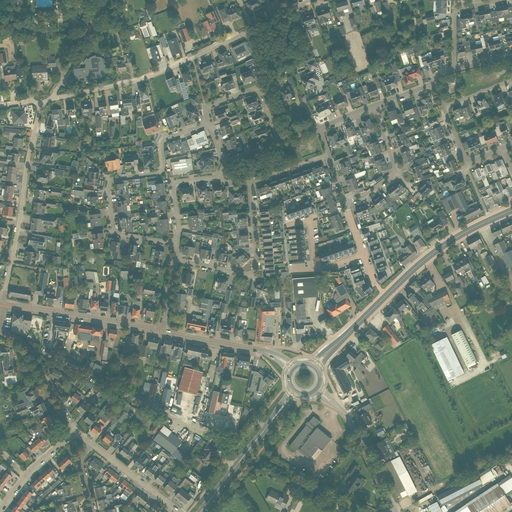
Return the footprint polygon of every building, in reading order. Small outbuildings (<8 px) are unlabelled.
[(261,4),(265,2),(264,0),(253,0),(247,3),(248,6),(247,6),(249,11),(250,10),(251,12),(254,11),(262,7),(261,4)] [(360,6),(365,5),(363,0),(351,0),(354,8),(356,8),(356,9),(361,7),(360,6)] [(374,0),(375,2),(374,3),(377,13),(383,12),(379,0),(374,0)] [(437,1),(437,13),(446,14),(446,9),(447,9),(447,6),(446,6),(446,1),(437,1)] [(338,12),(336,12),(338,18),(345,16),(343,11),(349,9),(346,2),(336,5),(338,12)] [(227,10),(224,5),(218,8),(224,22),(230,20),(231,22),(240,18),(236,6),(227,10)] [(507,6),(502,7),(503,15),(504,17),(509,15),(510,18),(511,17),(511,7),(508,8),(507,6)] [(498,18),(495,19),(495,21),(499,20),(499,19),(504,18),(503,15),(502,7),(496,8),(498,18)] [(23,9),(14,10),(15,18),(24,17),(23,9)] [(317,13),(321,25),(332,21),(328,10),(317,13)] [(219,21),(215,11),(206,15),(209,21),(203,24),(207,33),(217,29),(214,23),(219,21)] [(476,16),(478,27),(482,27),(480,20),(482,20),(483,24),(487,23),(486,19),(484,11),(478,12),(479,15),(476,15),(476,16)] [(79,21),(82,23),(85,24),(89,18),(83,14),(79,21)] [(472,14),(466,15),(468,23),(474,22),(475,28),(478,27),(476,16),(473,17),(472,14)] [(318,29),(316,23),(313,15),(303,19),(305,27),(307,31),(310,30),(311,32),(318,29)] [(468,23),(466,15),(461,16),(461,18),(457,19),(457,30),(466,28),(465,24),(468,23)] [(349,18),(352,28),(357,26),(354,16),(349,18)] [(157,35),(154,27),(153,27),(151,24),(148,25),(149,28),(150,28),(152,32),(151,33),(152,37),(157,35)] [(186,29),(179,31),(181,37),(188,34),(186,29)] [(499,40),(493,41),(495,50),(501,48),(500,45),(503,45),(501,36),(501,34),(497,34),(498,38),(499,38),(499,40)] [(510,34),(501,36),(503,45),(507,44),(507,47),(511,45),(511,41),(511,37),(510,34)] [(163,37),(158,39),(161,48),(166,47),(163,37)] [(481,44),(476,45),(478,54),(483,52),(483,49),(486,49),(484,39),(483,38),(480,39),(481,42),(481,44)] [(488,38),(484,39),(486,49),(489,48),(490,51),(495,50),(493,41),(489,42),(488,38)] [(175,54),(177,53),(181,52),(176,39),(171,41),(167,42),(168,46),(171,54),(175,53),(175,54)] [(246,41),(233,48),(237,56),(244,53),(246,56),(251,53),(253,56),(257,54),(255,45),(249,47),(246,41)] [(324,57),(328,56),(324,44),(320,46),(324,57)] [(457,46),(457,49),(459,55),(458,55),(459,59),(463,58),(463,57),(466,56),(464,48),(460,49),(460,45),(457,46)] [(163,57),(159,47),(156,48),(157,49),(150,51),(149,48),(146,49),(149,59),(152,58),(154,62),(160,60),(159,58),(163,57)] [(435,55),(432,56),(436,67),(441,65),(440,63),(442,62),(441,60),(445,59),(444,58),(448,56),(447,51),(446,47),(440,49),(441,51),(438,52),(439,53),(435,54),(435,55)] [(220,60),(215,61),(218,67),(222,65),(223,66),(230,63),(226,52),(219,55),(220,60)] [(436,67),(432,56),(428,57),(428,56),(421,59),(424,66),(428,65),(428,67),(430,67),(430,69),(436,67)] [(256,57),(245,62),(247,66),(258,62),(257,57),(256,57)] [(84,70),(84,71),(84,72),(85,73),(85,74),(86,75),(87,76),(87,77),(88,78),(90,76),(91,74),(94,76),(94,77),(95,78),(96,78),(97,78),(98,78),(99,77),(100,77),(101,77),(102,76),(103,76),(103,75),(104,74),(105,74),(105,73),(106,72),(106,71),(106,70),(107,69),(107,68),(107,67),(107,66),(106,66),(106,65),(106,64),(106,63),(105,62),(104,61),(104,60),(103,60),(102,59),(101,59),(101,58),(100,58),(99,58),(98,58),(97,58),(96,58),(95,58),(94,58),(93,58),(92,59),(91,59),(91,60),(90,60),(89,61),(88,62),(88,63),(88,64),(87,65),(87,66),(87,67),(87,68),(87,69),(87,70),(84,70)] [(112,58),(112,61),(113,66),(117,65),(118,72),(126,71),(125,63),(121,64),(121,60),(117,61),(116,58),(112,58)] [(314,86),(315,85),(314,83),(319,81),(317,76),(322,74),(317,63),(314,58),(306,61),(310,72),(305,74),(306,76),(301,79),(305,90),(310,88),(310,89),(311,90),(312,89),(313,89),(314,89),(314,88),(314,87),(314,86)] [(209,69),(214,68),(211,60),(202,63),(203,65),(199,67),(202,75),(210,72),(209,69)] [(389,63),(392,74),(398,72),(395,60),(389,63)] [(41,78),(41,81),(47,80),(46,66),(31,67),(32,79),(41,78)] [(399,70),(401,77),(402,76),(404,80),(403,81),(405,85),(413,82),(412,78),(414,77),(414,78),(421,76),(418,67),(414,69),(413,67),(411,68),(410,66),(399,70)] [(9,80),(16,79),(15,69),(3,71),(5,82),(9,81),(9,80)] [(80,69),(73,69),(73,70),(73,71),(73,72),(73,73),(74,74),(74,75),(74,76),(75,77),(75,78),(76,79),(82,75),(81,74),(81,73),(80,72),(80,71),(80,70),(80,69)] [(185,73),(181,74),(183,79),(182,80),(183,82),(180,83),(181,90),(184,101),(188,99),(188,95),(187,95),(185,87),(187,86),(186,83),(191,81),(189,75),(190,75),(189,72),(188,72),(188,71),(187,72),(187,71),(184,72),(185,73)] [(251,73),(240,76),(242,81),(241,81),(242,86),(245,85),(248,84),(247,83),(254,81),(251,73)] [(221,90),(222,91),(222,92),(223,92),(224,92),(225,92),(226,92),(235,88),(231,77),(236,76),(235,74),(227,76),(228,80),(222,82),(224,88),(224,89),(221,90)] [(379,83),(381,88),(385,86),(387,92),(391,90),(391,89),(398,87),(393,74),(388,76),(389,78),(381,81),(379,83)] [(354,76),(341,82),(343,85),(356,79),(354,76)] [(166,80),(170,88),(175,86),(177,91),(181,90),(180,83),(179,80),(175,81),(173,77),(166,80)] [(347,95),(348,98),(351,97),(353,103),(360,101),(361,102),(362,101),(360,96),(361,96),(362,96),(365,95),(364,92),(365,92),(362,87),(361,83),(361,84),(359,77),(357,78),(360,87),(358,88),(360,92),(359,92),(351,95),(350,92),(349,92),(346,93),(347,95)] [(343,96),(347,95),(346,93),(343,85),(341,82),(338,83),(339,87),(343,96)] [(366,85),(362,87),(365,92),(368,91),(370,98),(374,96),(375,98),(378,96),(378,95),(376,89),(375,87),(370,89),(369,86),(367,87),(366,85)] [(287,90),(281,92),(283,96),(282,96),(283,100),(284,100),(284,101),(290,98),(291,99),(295,98),(291,86),(287,88),(287,90)] [(149,94),(148,90),(147,91),(146,88),(138,90),(140,95),(139,95),(139,97),(135,97),(136,106),(140,106),(140,104),(143,103),(142,100),(149,98),(148,94),(149,94)] [(493,100),(496,107),(503,105),(504,108),(511,106),(508,98),(507,95),(503,97),(501,92),(493,96),(494,100),(493,100)] [(189,98),(192,106),(200,103),(198,95),(189,98)] [(333,101),(335,105),(337,110),(343,107),(344,108),(348,106),(344,97),(338,100),(338,99),(333,101)] [(245,106),(248,114),(256,110),(255,105),(257,104),(255,98),(246,102),(247,105),(245,106)] [(417,107),(421,117),(425,115),(424,114),(426,113),(426,111),(433,108),(432,107),(433,106),(431,103),(429,98),(421,100),(423,105),(417,107)] [(120,117),(120,125),(129,124),(129,120),(124,121),(124,116),(128,115),(127,107),(132,107),(131,99),(122,101),(123,109),(120,109),(121,116),(120,117)] [(477,102),(479,105),(473,107),(477,116),(483,114),(481,110),(489,107),(487,103),(486,103),(485,99),(477,102)] [(119,113),(118,108),(118,106),(117,101),(109,103),(110,108),(110,110),(111,114),(119,113)] [(318,114),(319,118),(327,115),(327,116),(332,114),(329,109),(333,107),(330,101),(327,103),(327,105),(320,108),(319,105),(314,107),(316,110),(317,112),(318,114)] [(99,116),(95,117),(95,123),(95,129),(101,128),(101,117),(108,116),(107,112),(107,108),(106,103),(98,104),(100,115),(99,115),(99,116)] [(93,113),(91,104),(86,104),(79,104),(80,110),(81,110),(82,115),(86,115),(86,114),(93,113)] [(405,113),(402,114),(404,120),(407,119),(407,120),(413,118),(412,117),(419,114),(416,107),(413,108),(411,104),(403,107),(405,113)] [(66,106),(67,117),(75,116),(74,105),(66,106)] [(166,118),(168,123),(169,127),(178,124),(178,121),(179,120),(178,120),(178,119),(177,119),(175,115),(180,113),(178,107),(171,109),(173,115),(166,118)] [(196,107),(186,111),(188,116),(187,116),(188,120),(199,117),(196,107)] [(215,113),(217,121),(227,117),(225,112),(229,111),(228,107),(221,110),(221,111),(215,113)] [(455,117),(453,118),(456,126),(460,124),(461,122),(460,121),(461,120),(460,119),(460,120),(459,118),(463,117),(464,119),(467,118),(472,116),(468,107),(464,109),(461,110),(461,108),(453,111),(455,117)] [(48,118),(45,129),(47,130),(52,131),(53,126),(51,125),(52,120),(57,120),(58,126),(63,125),(66,124),(65,120),(63,120),(62,114),(61,109),(51,111),(51,114),(49,114),(48,116),(49,117),(49,118),(48,118)] [(388,113),(391,121),(397,119),(399,124),(404,122),(400,114),(397,115),(395,110),(390,112),(389,112),(388,113)] [(11,112),(11,117),(12,117),(13,124),(13,127),(18,128),(18,124),(27,124),(26,117),(25,117),(25,112),(22,112),(22,111),(21,111),(21,112),(11,112)] [(154,114),(157,123),(162,121),(159,112),(154,114)] [(251,114),(248,115),(251,123),(253,122),(254,125),(255,125),(260,123),(260,122),(264,121),(263,120),(264,120),(263,117),(262,117),(261,115),(257,116),(255,112),(251,114)] [(428,122),(430,127),(439,123),(437,118),(428,122)] [(159,131),(157,126),(155,120),(143,124),(145,129),(146,134),(147,134),(148,135),(151,134),(151,132),(152,132),(152,133),(155,132),(159,131)] [(368,134),(367,131),(373,129),(372,128),(373,128),(372,123),(371,123),(369,120),(362,122),(363,127),(359,128),(362,136),(368,134)] [(495,127),(496,129),(498,133),(501,132),(503,137),(506,136),(506,135),(508,134),(505,127),(507,126),(505,121),(500,123),(499,122),(495,124),(497,127),(495,127)] [(220,128),(223,136),(233,133),(232,129),(231,130),(229,125),(220,128)] [(348,135),(349,138),(354,136),(355,140),(362,138),(359,130),(355,131),(353,126),(346,129),(348,135)] [(254,131),(250,132),(250,134),(252,139),(256,137),(257,141),(260,140),(269,137),(268,134),(269,134),(268,132),(267,132),(266,129),(261,130),(260,127),(255,129),(253,130),(254,131)] [(428,132),(431,137),(434,135),(442,132),(440,127),(432,130),(431,131),(429,128),(424,130),(426,133),(428,132)] [(4,134),(4,136),(12,137),(14,137),(13,147),(5,146),(5,149),(18,151),(18,148),(22,148),(23,139),(20,139),(21,131),(18,130),(5,129),(4,134)] [(489,135),(489,136),(492,143),(493,143),(495,142),(498,141),(496,136),(499,135),(498,133),(496,129),(490,131),(492,134),(489,135)] [(187,140),(189,145),(190,150),(201,146),(201,145),(208,142),(204,131),(200,132),(200,134),(196,135),(196,134),(191,136),(192,138),(187,140)] [(431,137),(434,145),(436,144),(443,141),(442,138),(444,137),(442,132),(434,135),(431,137)] [(395,136),(397,142),(406,139),(406,138),(404,133),(395,136)] [(336,134),(328,137),(329,141),(330,141),(332,147),(333,147),(336,146),(336,147),(338,148),(340,147),(340,146),(340,144),(346,142),(344,136),(338,138),(336,134)] [(481,136),(480,137),(483,143),(486,142),(488,147),(493,144),(493,143),(492,143),(489,136),(487,137),(485,134),(481,136)] [(44,137),(43,146),(48,147),(54,147),(55,140),(56,140),(57,136),(51,135),(47,135),(46,135),(46,138),(44,137)] [(230,140),(225,142),(228,150),(233,149),(234,150),(236,149),(236,148),(236,147),(235,144),(237,143),(234,137),(229,138),(230,140)] [(472,138),(471,139),(473,142),(476,150),(477,151),(482,149),(480,144),(483,143),(480,137),(475,139),(472,138)] [(406,148),(410,147),(412,146),(411,143),(409,143),(407,138),(406,138),(406,139),(397,142),(399,147),(405,145),(406,148)] [(476,150),(473,142),(471,139),(468,140),(463,142),(461,143),(465,151),(469,149),(471,153),(474,151),(476,150)] [(176,153),(177,153),(177,152),(179,151),(180,153),(181,154),(185,153),(185,152),(188,151),(189,151),(186,141),(181,142),(180,140),(174,142),(175,142),(173,143),(173,142),(169,143),(169,145),(170,147),(169,147),(170,150),(171,150),(172,153),(173,154),(176,153)] [(380,147),(378,141),(373,143),(372,140),(373,140),(372,140),(367,142),(363,143),(364,146),(366,146),(368,151),(370,151),(380,147)] [(438,153),(449,148),(447,143),(437,147),(436,144),(434,145),(433,145),(434,149),(435,148),(438,153)] [(401,153),(403,159),(414,155),(412,149),(417,148),(416,145),(412,146),(410,147),(411,150),(401,153)] [(380,147),(370,151),(372,156),(382,153),(380,147)] [(40,160),(40,162),(45,162),(44,163),(52,164),(53,159),(52,159),(53,156),(59,157),(60,154),(60,151),(47,149),(42,148),(41,153),(43,153),(42,158),(40,157),(40,160)] [(449,148),(438,153),(440,158),(438,159),(439,160),(439,162),(443,161),(442,158),(447,156),(451,154),(449,148)] [(143,156),(143,162),(144,167),(155,165),(153,155),(152,149),(148,150),(149,155),(143,156)] [(8,155),(7,160),(12,161),(17,162),(18,155),(13,154),(11,153),(8,153),(8,155)] [(89,173),(88,179),(98,180),(99,173),(94,172),(95,165),(82,154),(81,159),(85,160),(85,164),(87,164),(86,172),(88,173),(87,173),(89,173)] [(179,162),(171,163),(172,171),(171,171),(171,172),(172,172),(172,175),(189,172),(188,170),(193,170),(192,165),(191,154),(187,155),(188,159),(179,160),(179,162)] [(131,158),(124,159),(126,168),(131,168),(134,168),(134,165),(138,165),(137,155),(130,156),(131,158)] [(200,170),(200,171),(204,171),(205,171),(205,170),(214,169),(213,165),(213,164),(212,164),(211,162),(212,162),(212,161),(212,160),(211,155),(201,158),(202,161),(199,161),(199,162),(198,162),(197,163),(197,164),(198,165),(199,166),(200,166),(200,167),(201,170),(200,170)] [(414,155),(403,159),(405,164),(408,163),(409,166),(415,164),(414,161),(413,161),(412,160),(415,159),(415,158),(414,155)] [(375,162),(377,167),(386,164),(384,158),(375,162)] [(106,162),(105,162),(106,167),(107,167),(108,171),(116,170),(116,169),(120,169),(119,159),(114,160),(106,161),(106,162)] [(495,164),(493,165),(495,172),(498,171),(498,170),(501,168),(504,176),(508,174),(506,169),(506,168),(502,160),(500,161),(500,159),(494,162),(495,164)] [(442,165),(445,170),(456,165),(454,160),(445,164),(443,161),(439,162),(438,163),(439,166),(442,165)] [(339,164),(341,170),(351,166),(349,161),(339,164)] [(411,169),(413,174),(421,172),(423,171),(421,165),(426,164),(425,161),(417,163),(415,164),(416,167),(411,169)] [(386,164),(377,167),(379,173),(388,170),(386,164)] [(485,168),(483,170),(485,177),(488,175),(488,174),(491,173),(494,180),(498,179),(495,172),(493,165),(492,164),(490,165),(490,164),(484,166),(485,168)] [(318,165),(316,166),(320,176),(321,175),(325,174),(322,165),(319,166),(318,165)] [(456,165),(445,170),(448,178),(450,177),(449,174),(458,170),(456,165)] [(7,174),(15,175),(16,168),(4,166),(3,173),(7,174)] [(314,168),(311,169),(314,177),(313,177),(314,178),(320,176),(316,166),(314,167),(314,168)] [(351,166),(341,170),(343,175),(353,172),(351,166)] [(485,177),(483,170),(482,168),(482,169),(480,170),(479,168),(474,170),(475,173),(472,174),(475,181),(478,180),(478,178),(481,177),(482,179),(485,187),(489,185),(485,177)] [(41,183),(47,184),(47,179),(51,180),(52,171),(43,170),(42,175),(38,174),(37,182),(41,182),(41,183)] [(303,171),(300,171),(303,180),(309,179),(306,171),(303,172),(303,171)] [(421,172),(413,174),(415,180),(420,178),(421,181),(432,177),(431,174),(423,177),(421,172)] [(15,175),(7,174),(7,177),(2,176),(2,180),(14,182),(15,175)] [(298,182),(296,174),(293,175),(292,174),(290,175),(293,184),(298,182)] [(372,181),(373,182),(370,185),(371,187),(383,178),(380,175),(374,180),(372,181)] [(287,178),(284,179),(286,186),(292,184),(289,176),(286,176),(287,178)] [(453,187),(452,188),(452,189),(453,190),(454,191),(455,190),(455,191),(465,186),(464,185),(465,185),(464,182),(463,182),(461,178),(458,179),(457,176),(442,183),(444,186),(451,183),(453,187)] [(506,189),(503,190),(507,198),(506,197),(509,196),(510,198),(511,197),(511,182),(510,177),(506,179),(510,189),(507,190),(506,189)] [(280,178),(278,179),(281,188),(286,186),(284,179),(281,180),(280,178)] [(345,181),(347,187),(356,183),(354,178),(345,181)] [(98,180),(88,179),(87,185),(99,187),(100,180),(98,180)] [(115,185),(115,190),(128,189),(128,185),(127,180),(123,181),(123,184),(115,185)] [(155,190),(164,189),(163,183),(156,184),(155,181),(148,182),(148,186),(151,185),(152,190),(155,190)] [(496,193),(493,194),(497,203),(496,201),(499,200),(500,202),(505,200),(505,198),(506,198),(507,198),(503,190),(499,181),(495,183),(499,193),(497,194),(496,193)] [(5,190),(4,193),(12,194),(13,187),(4,186),(5,183),(0,182),(0,183),(0,182),(0,186),(1,187),(0,189),(5,190)] [(270,182),(268,183),(271,192),(276,190),(274,182),(271,183),(270,182)] [(396,184),(391,188),(396,195),(399,198),(403,195),(400,192),(401,191),(403,190),(402,189),(403,189),(405,187),(401,182),(400,183),(399,183),(400,184),(397,186),(396,184)] [(418,191),(422,195),(424,198),(432,191),(429,187),(430,186),(431,185),(431,183),(429,182),(428,182),(427,182),(426,182),(426,183),(426,184),(418,191)] [(268,183),(262,185),(266,195),(271,193),(271,192),(268,183)] [(356,183),(347,187),(349,192),(356,190),(357,194),(364,191),(362,187),(358,189),(356,183)] [(212,186),(214,197),(221,197),(221,200),(227,200),(225,189),(222,189),(221,187),(218,187),(218,185),(212,186)] [(266,195),(262,185),(260,186),(260,187),(257,188),(260,197),(266,195)] [(197,187),(197,192),(198,198),(204,198),(204,202),(212,201),(210,191),(207,192),(206,187),(203,187),(203,186),(197,187)] [(320,197),(322,196),(332,193),(330,186),(318,190),(320,197)] [(61,191),(61,189),(51,187),(50,195),(60,196),(64,196),(66,191),(61,191)] [(180,195),(180,198),(182,198),(182,199),(186,198),(186,201),(195,200),(193,190),(190,190),(189,188),(181,189),(181,194),(180,195)] [(391,188),(387,192),(392,198),(396,195),(391,188)] [(497,203),(493,194),(490,188),(486,190),(489,197),(486,199),(486,197),(483,199),(486,206),(489,204),(490,207),(495,204),(494,203),(496,202),(497,203)] [(119,198),(121,198),(129,197),(128,189),(115,190),(116,196),(119,195),(119,198)] [(152,200),(157,199),(157,196),(165,195),(164,189),(155,190),(155,194),(152,194),(150,196),(151,200),(152,200)] [(44,191),(41,190),(36,190),(35,193),(34,194),(34,196),(35,197),(35,198),(39,198),(38,200),(44,201),(45,195),(48,195),(48,192),(44,191)] [(230,198),(229,198),(230,204),(244,203),(244,197),(244,196),(243,196),(243,192),(242,192),(241,191),(239,192),(238,192),(235,193),(235,191),(229,192),(230,198)] [(442,200),(446,208),(448,213),(459,208),(466,221),(482,213),(478,205),(469,209),(461,191),(450,196),(442,200)] [(13,197),(13,195),(12,194),(4,193),(4,196),(0,195),(0,202),(2,202),(2,200),(11,201),(12,197),(12,198),(13,197)] [(322,196),(324,202),(333,199),(332,195),(333,195),(332,193),(322,196)] [(98,203),(97,197),(93,197),(93,196),(86,196),(87,202),(90,201),(90,204),(98,203)] [(393,205),(391,202),(388,199),(386,201),(381,196),(377,199),(384,209),(389,205),(390,207),(393,205)] [(117,202),(117,207),(126,206),(129,206),(129,204),(132,204),(131,197),(129,197),(121,198),(121,201),(117,202)] [(154,209),(166,207),(165,201),(157,202),(157,199),(152,200),(153,205),(154,205),(154,209)] [(324,202),(326,207),(336,204),(335,202),(334,202),(333,199),(324,202)] [(375,215),(384,209),(377,199),(372,203),(376,207),(373,210),(375,215)] [(424,202),(428,207),(432,205),(427,199),(424,202)] [(2,202),(0,202),(0,209),(1,210),(1,208),(3,208),(3,209),(5,209),(4,211),(3,211),(2,217),(7,217),(7,216),(11,217),(12,212),(11,212),(12,208),(7,207),(7,206),(1,205),(2,202)] [(32,213),(37,214),(44,215),(45,209),(46,206),(55,207),(56,203),(46,202),(46,204),(34,203),(34,205),(34,209),(33,209),(32,213)] [(336,204),(326,207),(328,213),(337,210),(336,206),(337,206),(336,204)] [(361,208),(364,216),(365,219),(371,217),(374,221),(375,223),(378,222),(379,222),(377,219),(375,215),(373,210),(372,210),(368,211),(366,206),(361,208)] [(150,214),(150,218),(157,217),(156,214),(167,213),(166,207),(154,209),(155,213),(150,214)] [(358,218),(364,216),(361,208),(355,209),(358,218)] [(436,214),(441,221),(446,219),(444,216),(446,214),(443,210),(441,211),(436,214)] [(90,223),(90,227),(101,226),(100,221),(101,221),(100,214),(89,215),(90,223)] [(119,219),(119,224),(128,223),(128,220),(129,220),(130,219),(131,219),(131,218),(135,217),(134,214),(131,214),(128,214),(122,215),(122,218),(119,219)] [(235,223),(247,222),(247,216),(237,217),(237,214),(229,215),(229,218),(234,218),(235,222),(234,222),(235,223)] [(330,217),(332,222),(342,219),(341,217),(340,217),(339,214),(330,217)] [(188,221),(189,224),(199,222),(199,219),(201,219),(201,218),(204,217),(204,215),(200,215),(189,217),(189,221),(188,221)] [(31,222),(32,222),(32,224),(31,224),(30,230),(42,232),(43,225),(56,226),(57,219),(39,217),(39,219),(32,218),(31,222)] [(156,222),(156,226),(160,226),(168,225),(168,219),(159,220),(159,221),(157,221),(157,217),(150,218),(151,222),(156,222)] [(332,222),(334,227),(342,225),(341,222),(342,221),(342,219),(332,222)] [(428,225),(433,233),(440,229),(440,230),(444,228),(438,219),(428,225)] [(128,223),(119,224),(120,229),(125,229),(126,232),(133,231),(132,227),(133,226),(133,224),(132,223),(132,222),(128,223)] [(199,222),(189,224),(189,227),(190,227),(190,231),(195,230),(195,231),(205,230),(204,227),(201,227),(200,226),(199,222)] [(232,227),(232,232),(234,232),(238,231),(238,228),(239,228),(248,227),(247,222),(235,223),(234,223),(235,226),(233,226),(232,227)] [(369,236),(375,234),(374,230),(381,227),(380,223),(371,225),(366,227),(367,230),(362,232),(363,234),(362,234),(363,234),(364,238),(369,236)] [(509,228),(506,223),(500,225),(505,237),(509,235),(507,229),(509,228)] [(160,226),(156,226),(157,230),(157,231),(158,232),(159,232),(159,234),(162,234),(162,232),(169,231),(168,225),(160,226)] [(342,225),(334,227),(336,233),(345,229),(344,227),(343,227),(342,225)] [(415,229),(410,233),(416,241),(413,243),(419,251),(427,246),(426,245),(427,244),(418,227),(417,226),(414,228),(415,229)] [(497,236),(500,242),(503,241),(500,235),(502,234),(499,226),(490,230),(494,238),(497,236)] [(236,240),(237,240),(240,240),(249,239),(248,234),(239,234),(238,231),(234,232),(232,232),(233,235),(236,235),(236,240)] [(104,239),(103,233),(91,234),(93,249),(104,248),(103,242),(104,242),(104,239)] [(372,245),(381,242),(377,233),(375,234),(369,236),(370,239),(367,240),(368,242),(369,246),(372,245)] [(31,237),(30,237),(30,239),(29,239),(27,246),(33,246),(33,245),(38,245),(37,247),(42,248),(44,240),(51,241),(52,237),(39,235),(38,238),(31,237)] [(467,242),(467,243),(471,250),(477,247),(479,250),(484,247),(478,236),(467,242)] [(393,247),(399,244),(397,239),(390,242),(392,247),(393,247)] [(503,241),(500,242),(493,246),(495,250),(494,250),(495,253),(496,252),(498,256),(500,255),(507,269),(510,268),(511,272),(511,249),(511,250),(509,243),(505,244),(504,241),(503,241)] [(110,250),(110,251),(114,252),(113,258),(120,259),(122,250),(118,249),(120,243),(112,242),(111,246),(110,246),(109,250),(110,250)] [(200,258),(205,259),(207,250),(207,247),(202,246),(203,243),(200,242),(198,247),(202,248),(200,258)] [(384,250),(381,242),(372,245),(373,248),(370,248),(371,251),(372,255),(375,254),(384,250)] [(127,255),(133,256),(133,261),(140,262),(142,253),(138,252),(138,251),(136,250),(137,246),(131,245),(130,249),(128,249),(127,255)] [(405,255),(399,260),(400,262),(404,265),(410,260),(417,254),(414,250),(409,245),(405,249),(406,250),(403,253),(405,255)] [(244,252),(240,256),(246,262),(250,259),(246,254),(250,251),(249,248),(242,248),(242,250),(244,252)] [(152,249),(151,257),(153,258),(152,262),(158,263),(163,264),(164,259),(164,257),(163,257),(164,252),(161,251),(161,250),(159,250),(158,251),(156,251),(156,250),(152,249)] [(387,259),(384,250),(375,254),(376,256),(373,257),(374,259),(374,260),(376,263),(378,263),(378,262),(387,259)] [(26,257),(25,263),(35,265),(36,260),(37,260),(38,259),(39,255),(39,254),(26,251),(25,257),(26,257)] [(228,257),(231,258),(232,256),(232,254),(230,254),(229,255),(226,254),(227,251),(224,251),(222,262),(227,263),(228,257)] [(232,256),(231,258),(230,264),(234,265),(234,264),(236,264),(238,262),(243,266),(246,262),(240,256),(238,254),(235,257),(232,256)] [(491,255),(485,257),(492,270),(496,267),(497,266),(492,256),(491,256),(491,255)] [(381,271),(390,268),(388,262),(390,262),(389,258),(387,259),(378,262),(378,263),(379,265),(376,266),(377,268),(377,269),(377,268),(379,272),(381,271)] [(465,258),(459,262),(466,273),(470,271),(474,278),(475,277),(477,280),(479,279),(478,276),(477,275),(478,275),(476,271),(475,271),(473,268),(474,268),(473,266),(471,268),(465,258)] [(466,273),(459,262),(453,265),(458,274),(460,276),(457,278),(461,286),(465,283),(461,276),(462,275),(466,273)] [(351,278),(359,275),(362,275),(361,272),(360,268),(357,269),(356,266),(345,270),(348,279),(351,278)] [(392,275),(390,268),(381,271),(382,274),(377,278),(379,280),(379,281),(380,281),(382,283),(392,275)] [(454,279),(450,272),(444,276),(447,282),(450,281),(452,284),(455,282),(454,279)] [(34,289),(33,294),(39,295),(43,296),(46,276),(47,273),(41,273),(39,288),(34,287),(34,289)] [(194,280),(191,279),(191,278),(190,278),(191,274),(188,274),(188,273),(185,273),(184,273),(184,276),(183,276),(182,279),(183,279),(182,283),(186,284),(185,286),(191,287),(192,285),(193,286),(194,280)] [(351,278),(354,287),(353,287),(362,284),(363,284),(365,283),(364,280),(364,279),(363,279),(363,277),(360,278),(359,275),(351,278)] [(485,276),(481,278),(484,285),(489,283),(485,276)] [(292,279),(294,299),(295,299),(295,305),(296,320),(297,325),(296,326),(297,333),(305,332),(304,325),(301,325),(301,320),(306,319),(305,304),(304,304),(304,298),(319,297),(317,277),(292,279)] [(419,285),(423,288),(424,290),(426,288),(428,291),(434,285),(428,277),(422,282),(422,283),(419,285)] [(216,290),(222,291),(221,295),(225,295),(225,291),(226,291),(227,286),(226,286),(227,281),(223,280),(223,279),(220,278),(219,280),(218,280),(218,284),(217,286),(216,285),(216,289),(216,290)] [(430,304),(426,300),(426,299),(425,297),(426,296),(420,289),(421,288),(416,281),(410,286),(413,291),(412,292),(411,291),(406,296),(424,314),(432,306),(430,304)] [(257,286),(254,287),(259,298),(269,294),(268,291),(266,286),(265,283),(262,284),(257,286)] [(343,284),(337,288),(335,289),(340,297),(336,300),(337,300),(332,303),(330,303),(327,305),(327,306),(329,309),(327,310),(332,318),(341,313),(340,312),(350,306),(346,299),(350,297),(343,284)] [(363,287),(363,284),(362,284),(353,287),(362,298),(372,290),(370,287),(370,286),(370,287),(368,285),(364,288),(363,287)] [(455,288),(459,296),(465,293),(460,285),(455,288)] [(144,286),(143,293),(150,295),(150,294),(154,295),(155,288),(144,286)] [(9,296),(29,300),(31,291),(10,287),(9,296)] [(45,302),(53,303),(55,292),(45,290),(43,298),(46,299),(45,302)] [(95,300),(96,294),(96,290),(92,290),(91,300),(90,300),(89,305),(91,305),(90,309),(97,310),(98,301),(95,300)] [(432,306),(435,309),(450,302),(449,300),(445,291),(427,299),(430,304),(432,306)] [(86,300),(87,295),(79,294),(79,299),(78,307),(86,308),(87,304),(88,300),(86,300)] [(184,300),(185,295),(178,294),(175,313),(184,314),(184,309),(186,300),(184,300)] [(66,295),(65,303),(64,308),(73,309),(74,300),(71,300),(71,295),(66,295)] [(111,306),(111,311),(117,312),(117,307),(118,304),(119,304),(119,298),(113,297),(112,299),(112,303),(111,306)] [(247,307),(254,308),(256,298),(249,297),(247,307)] [(100,303),(100,305),(99,310),(107,311),(108,304),(108,300),(105,299),(104,299),(101,298),(100,299),(100,303)] [(204,311),(203,316),(195,315),(195,319),(189,318),(187,328),(206,332),(207,322),(208,322),(212,300),(202,298),(200,310),(204,311)] [(412,308),(404,299),(403,299),(401,301),(396,306),(401,311),(406,307),(409,311),(412,308)] [(119,309),(118,314),(126,316),(128,305),(126,304),(127,301),(121,300),(119,309)] [(133,309),(132,312),(131,317),(138,318),(140,309),(140,306),(137,305),(136,309),(135,308),(137,301),(133,300),(131,308),(133,309)] [(225,303),(224,303),(222,303),(221,312),(227,313),(229,304),(225,303)] [(146,312),(145,316),(153,318),(155,307),(152,306),(152,304),(147,304),(147,305),(145,304),(143,312),(146,312)] [(236,316),(241,316),(242,312),(247,313),(247,308),(238,306),(236,316)] [(258,308),(256,329),(258,329),(258,331),(257,340),(272,341),(273,333),(273,326),(274,323),(274,320),(274,315),(275,315),(276,315),(276,312),(275,312),(274,308),(258,308)] [(399,315),(400,314),(394,308),(384,317),(392,325),(395,323),(393,321),(396,318),(398,321),(400,327),(404,325),(399,315)] [(11,331),(16,333),(19,335),(20,329),(30,330),(32,317),(13,314),(11,331)] [(222,333),(230,334),(231,327),(233,328),(235,320),(234,320),(235,318),(230,317),(230,319),(228,319),(227,326),(223,325),(222,333)] [(209,330),(213,331),(213,330),(216,331),(217,324),(220,324),(221,318),(218,318),(217,322),(211,321),(209,330)] [(287,326),(284,327),(284,336),(291,335),(291,327),(292,327),(291,318),(286,318),(287,324),(287,326)] [(234,337),(241,338),(242,330),(244,330),(245,327),(241,326),(242,320),(238,320),(236,328),(235,328),(234,337)] [(68,332),(69,323),(56,321),(54,330),(54,334),(53,338),(54,338),(65,340),(67,332),(68,332)] [(415,327),(420,331),(423,326),(418,323),(415,327)] [(70,332),(68,339),(73,339),(74,335),(79,336),(78,339),(98,343),(99,336),(102,337),(102,334),(103,329),(92,327),(75,324),(75,329),(74,330),(72,330),(72,333),(70,332)] [(387,325),(382,329),(395,345),(400,341),(387,325)] [(375,346),(379,350),(384,346),(380,342),(379,342),(376,339),(379,336),(372,329),(364,336),(372,343),(376,346),(375,346)] [(111,341),(115,342),(115,339),(116,339),(117,331),(109,330),(108,337),(112,338),(111,341)] [(451,335),(466,367),(477,361),(462,330),(451,335)] [(130,341),(130,345),(134,345),(133,350),(137,351),(139,344),(137,343),(138,340),(139,335),(131,334),(131,338),(130,341)] [(139,356),(148,358),(150,347),(157,349),(159,339),(149,337),(147,346),(142,345),(139,356)] [(450,380),(464,373),(447,337),(431,345),(434,352),(448,381),(450,380)] [(156,356),(161,357),(161,353),(166,354),(167,349),(170,349),(172,342),(164,340),(163,346),(159,345),(156,356)] [(104,347),(103,357),(102,359),(101,363),(108,364),(108,361),(106,360),(111,360),(112,351),(107,350),(107,347),(108,342),(105,342),(104,347)] [(173,355),(180,357),(181,352),(182,352),(183,345),(174,343),(173,350),(172,349),(171,355),(173,355)] [(187,354),(200,357),(202,349),(188,346),(187,354)] [(0,349),(0,355),(5,356),(5,368),(5,374),(13,373),(12,367),(9,367),(9,359),(13,359),(13,350),(9,350),(9,348),(5,348),(5,349),(0,349)] [(202,349),(200,357),(199,360),(210,362),(212,354),(208,353),(208,350),(202,349)] [(351,351),(346,356),(352,362),(351,363),(356,368),(366,357),(361,353),(357,356),(351,351)] [(216,367),(216,371),(224,373),(225,369),(226,369),(228,353),(222,353),(222,354),(220,354),(218,368),(216,367)] [(345,358),(340,361),(345,368),(350,365),(345,358)] [(84,366),(92,370),(100,374),(101,367),(87,360),(84,366)] [(340,361),(336,364),(341,371),(342,370),(344,369),(345,368),(340,361)] [(383,361),(378,363),(382,371),(387,369),(383,361)] [(336,364),(331,367),(334,374),(341,371),(336,364)] [(178,391),(196,396),(202,373),(184,367),(178,391)] [(58,379),(59,376),(74,384),(76,380),(53,368),(50,375),(58,379)] [(247,391),(257,393),(256,395),(252,400),(256,404),(262,396),(262,394),(263,394),(265,388),(266,388),(269,385),(270,386),(275,380),(269,374),(268,375),(261,370),(258,372),(252,371),(247,391)] [(341,371),(334,374),(337,379),(345,375),(342,370),(341,371)] [(345,375),(337,379),(339,384),(347,380),(345,375)] [(347,380),(339,384),(341,389),(349,385),(347,380)] [(149,395),(155,396),(157,385),(151,383),(149,395)] [(76,388),(86,396),(88,393),(81,389),(83,387),(79,385),(76,388)] [(349,385),(341,389),(344,394),(352,390),(349,385)] [(27,390),(23,391),(26,395),(29,402),(32,400),(33,399),(39,396),(35,389),(34,390),(32,387),(26,389),(27,390)] [(163,389),(161,401),(169,402),(171,390),(163,389)] [(90,405),(92,407),(103,392),(100,390),(95,395),(95,396),(88,404),(87,403),(85,406),(82,403),(77,409),(83,414),(87,408),(90,405)] [(75,394),(70,399),(73,401),(72,402),(75,404),(76,403),(76,404),(80,398),(82,400),(85,396),(77,391),(75,394)] [(212,391),(207,412),(215,414),(219,392),(212,391)] [(224,400),(225,394),(220,393),(218,402),(227,404),(227,401),(224,400)] [(351,406),(360,401),(357,395),(348,400),(351,406)] [(360,412),(371,406),(368,401),(357,407),(360,412)] [(101,418),(104,414),(107,409),(107,410),(112,404),(109,402),(104,407),(97,415),(95,414),(92,417),(89,414),(84,420),(90,425),(95,419),(98,416),(100,418),(101,418)] [(42,412),(46,410),(42,403),(29,410),(32,416),(33,417),(43,414),(42,412)] [(114,420),(120,424),(127,415),(122,410),(114,420)] [(366,412),(358,416),(364,428),(368,426),(368,427),(372,425),(371,424),(372,424),(366,412)] [(109,418),(104,414),(101,418),(100,418),(98,420),(104,425),(109,418)] [(44,422),(46,426),(53,422),(49,415),(40,420),(41,424),(44,422)] [(145,425),(149,419),(145,416),(140,421),(145,425)] [(309,422),(311,424),(309,427),(306,425),(289,446),(296,451),(298,448),(308,456),(307,458),(308,458),(309,457),(311,458),(319,448),(322,451),(331,440),(317,428),(315,427),(320,421),(314,416),(309,422)] [(150,430),(154,434),(161,426),(157,422),(150,430)] [(91,431),(97,436),(103,427),(100,425),(98,427),(95,425),(91,431)] [(114,439),(113,439),(111,437),(114,435),(110,432),(111,428),(110,427),(104,433),(106,435),(102,440),(108,445),(110,443),(112,444),(114,441),(119,446),(125,439),(123,437),(121,437),(121,436),(120,436),(120,435),(119,435),(118,434),(117,434),(116,434),(116,435),(115,435),(115,436),(114,436),(114,437),(114,438),(114,439)] [(163,427),(153,440),(154,441),(172,454),(182,441),(163,427)] [(382,428),(376,431),(379,436),(384,433),(382,428)] [(40,436),(42,438),(45,441),(47,439),(41,431),(37,432),(38,434),(36,436),(38,437),(40,436)] [(121,444),(125,446),(133,437),(129,434),(121,444)] [(39,438),(33,442),(39,448),(44,444),(43,443),(45,441),(42,438),(40,440),(39,438)] [(391,454),(386,445),(387,444),(384,440),(376,444),(378,448),(377,449),(382,459),(384,459),(386,463),(399,457),(396,452),(391,454)] [(39,448),(33,442),(28,447),(33,453),(39,448)] [(124,447),(119,453),(125,458),(126,457),(130,459),(133,455),(132,454),(134,450),(137,446),(132,442),(129,446),(126,449),(124,447)] [(203,464),(204,464),(207,466),(210,461),(209,460),(216,451),(208,445),(204,449),(205,450),(204,452),(203,452),(201,454),(202,455),(198,459),(201,461),(201,462),(203,464)] [(137,460),(134,464),(140,469),(143,465),(147,460),(149,461),(151,458),(146,455),(144,453),(148,448),(144,446),(138,453),(141,455),(139,458),(138,458),(137,460)] [(161,448),(156,454),(160,457),(162,454),(165,457),(168,453),(165,451),(161,448)] [(19,456),(24,461),(29,456),(25,451),(19,456)] [(179,451),(174,458),(182,463),(187,457),(179,451)] [(171,455),(165,463),(164,463),(163,465),(160,469),(159,469),(162,472),(167,466),(174,458),(171,455)] [(67,457),(62,461),(66,466),(71,462),(67,457)] [(95,458),(88,467),(91,469),(93,467),(99,471),(103,465),(95,458)] [(66,466),(62,461),(57,465),(61,470),(66,466)] [(148,469),(145,473),(151,477),(154,473),(155,472),(158,468),(160,465),(157,462),(152,469),(149,467),(148,469)] [(349,483),(346,487),(353,492),(356,488),(357,489),(360,484),(361,485),(363,481),(362,480),(361,479),(357,477),(360,474),(356,472),(358,468),(353,464),(348,472),(354,476),(350,481),(350,482),(349,483)] [(50,467),(46,471),(50,476),(50,477),(52,479),(54,477),(52,474),(55,472),(50,467)] [(104,475),(109,479),(114,473),(108,469),(104,475)] [(72,473),(70,470),(65,475),(65,474),(63,476),(65,479),(72,473)] [(46,471),(41,475),(45,480),(50,477),(50,476),(46,471)] [(2,477),(7,481),(11,476),(6,472),(2,477)] [(96,481),(101,474),(98,472),(93,478),(96,481)] [(114,473),(109,479),(115,483),(120,477),(114,473)] [(155,480),(161,485),(168,476),(165,473),(162,477),(159,475),(155,480)] [(186,481),(188,478),(189,476),(185,474),(180,480),(178,478),(177,480),(173,477),(164,488),(171,493),(176,487),(179,489),(186,481)] [(430,507),(432,511),(445,511),(442,506),(485,482),(480,474),(437,498),(439,502),(430,507)] [(41,475),(36,480),(42,486),(43,487),(47,484),(45,481),(45,480),(41,475)] [(59,479),(55,482),(57,485),(64,479),(60,475),(57,477),(59,479)] [(497,483),(466,504),(471,511),(499,511),(511,504),(506,497),(511,493),(511,477),(510,475),(497,483)] [(194,483),(188,478),(186,481),(192,486),(194,483)] [(35,492),(42,486),(36,480),(35,480),(33,481),(34,482),(31,484),(32,484),(30,487),(35,492)] [(119,487),(124,491),(129,485),(123,480),(119,487)] [(56,488),(57,492),(61,492),(63,498),(71,496),(69,485),(56,488)] [(135,489),(129,485),(124,491),(122,494),(128,498),(135,489)] [(97,498),(98,500),(98,501),(104,499),(104,496),(102,487),(95,488),(97,498)] [(27,490),(23,495),(28,499),(30,501),(31,501),(33,499),(30,497),(32,494),(27,490)] [(175,496),(185,504),(190,497),(180,490),(175,496)] [(270,492),(271,491),(267,500),(284,508),(289,498),(284,496),(283,497),(277,494),(276,495),(270,492)] [(148,499),(148,498),(146,497),(145,497),(139,492),(137,496),(134,494),(131,498),(129,501),(126,505),(125,505),(128,508),(135,499),(143,506),(148,499)] [(19,500),(25,504),(27,505),(30,501),(28,499),(23,495),(19,500)] [(72,500),(60,503),(61,505),(62,505),(63,508),(66,507),(66,508),(64,509),(65,511),(69,511),(75,511),(73,504),(76,503),(75,499),(72,500)] [(98,501),(98,500),(97,501),(99,509),(107,507),(109,506),(109,505),(108,501),(107,500),(105,501),(105,499),(104,499),(98,501)] [(16,505),(21,509),(25,504),(19,500),(16,505)] [(159,511),(161,509),(154,504),(153,506),(148,502),(139,511),(159,511)]
